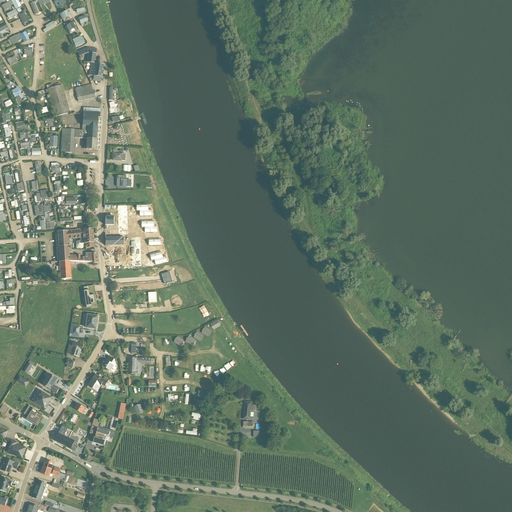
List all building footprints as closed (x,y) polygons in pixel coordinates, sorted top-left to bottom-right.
[(16,0),(13,0),(1,7),(4,12),(11,8),(10,6),(12,5),(15,10),(20,7),(16,0)] [(33,2),(29,4),(34,16),(38,14),(33,2)] [(15,11),(6,15),(8,20),(16,16),(18,19),(19,18),(22,25),(28,22),(23,13),(20,15),(19,14),(17,15),(15,11)] [(67,11),(59,15),(62,21),(63,23),(69,20),(68,18),(69,17),(67,11)] [(84,17),(78,20),(81,27),(83,26),(82,24),(86,22),(84,17)] [(44,30),(43,32),(44,34),(56,27),(53,22),(44,27),(46,29),(44,30)] [(72,23),(65,27),(68,33),(69,35),(75,32),(74,30),(75,29),(72,23)] [(5,26),(0,28),(0,38),(0,39),(3,38),(2,35),(8,32),(5,26)] [(9,40),(7,42),(9,46),(11,45),(12,45),(22,40),(23,43),(29,40),(25,33),(19,35),(16,37),(15,36),(9,40)] [(79,38),(72,41),(75,48),(83,44),(81,41),(79,38)] [(93,77),(101,78),(103,66),(94,64),(96,50),(87,48),(76,53),(79,60),(82,59),(82,57),(86,55),(87,55),(86,64),(90,64),(88,76),(93,77)] [(24,49),(23,56),(26,56),(26,58),(31,58),(32,49),(24,49)] [(10,59),(6,61),(10,67),(17,63),(14,57),(10,59)] [(90,85),(74,89),(78,103),(95,99),(93,91),(92,92),(90,85)] [(59,86),(49,89),(46,90),(47,90),(44,91),(45,94),(47,93),(55,118),(70,114),(62,86),(59,86)] [(17,88),(10,92),(14,99),(21,95),(17,88)] [(19,97),(14,100),(17,104),(18,107),(21,107),(24,106),(23,102),(21,102),(19,97)] [(10,101),(3,104),(5,106),(4,106),(6,109),(12,106),(10,101)] [(82,117),(97,118),(99,118),(100,110),(83,109),(82,117)] [(4,114),(1,114),(3,125),(6,124),(5,122),(9,121),(8,115),(4,115),(4,114)] [(65,130),(64,154),(74,154),(74,139),(86,139),(96,140),(97,118),(82,117),(81,131),(65,130)] [(53,120),(45,121),(46,128),(51,128),(51,127),(54,127),(53,120)] [(24,122),(15,124),(16,130),(26,128),(25,125),(24,122)] [(24,133),(19,134),(20,140),(24,139),(24,140),(28,140),(28,143),(29,143),(35,142),(35,138),(34,139),(34,135),(30,136),(29,133),(24,134),(24,133)] [(49,137),(49,148),(56,148),(57,138),(49,137)] [(96,140),(86,139),(85,144),(83,144),(83,150),(95,151),(96,140)] [(59,167),(50,167),(51,171),(52,174),(55,173),(55,177),(59,177),(59,167)] [(8,174),(4,175),(4,178),(5,186),(12,185),(11,177),(9,177),(8,174)] [(116,180),(116,188),(126,188),(130,188),(130,181),(126,181),(126,180),(125,180),(125,177),(117,177),(117,180),(116,180)] [(16,186),(14,186),(14,190),(17,190),(17,192),(20,192),(23,191),(22,184),(15,185),(16,186)] [(47,191),(39,192),(40,198),(41,198),(41,200),(46,199),(46,197),(48,196),(47,191)] [(19,196),(17,197),(18,202),(20,201),(20,203),(26,202),(25,194),(19,195),(19,196)] [(42,206),(33,207),(35,217),(43,216),(42,206)] [(115,226),(114,217),(104,218),(104,226),(115,226)] [(69,262),(69,256),(69,251),(68,240),(79,239),(80,245),(83,244),(83,247),(85,249),(93,248),(92,229),(56,232),(56,236),(55,236),(55,247),(57,247),(57,249),(55,249),(56,262),(58,262),(58,263),(69,262)] [(108,248),(124,248),(124,239),(105,239),(104,248),(108,248)] [(69,256),(69,262),(97,264),(96,254),(94,254),(85,254),(84,258),(80,258),(80,256),(75,255),(75,256),(69,256)] [(69,262),(58,263),(59,280),(70,280),(69,262)] [(92,309),(92,306),(96,306),(94,297),(90,298),(89,288),(84,289),(87,310),(92,309)] [(86,329),(97,330),(97,325),(97,322),(98,322),(98,317),(87,315),(86,329)] [(79,336),(80,328),(71,327),(70,335),(69,337),(78,338),(79,336)] [(202,334),(196,337),(199,344),(205,341),(202,334)] [(71,342),(67,354),(76,357),(79,358),(81,351),(82,351),(83,346),(71,342)] [(102,365),(103,371),(108,371),(114,374),(117,369),(115,368),(116,366),(115,361),(109,357),(106,362),(104,361),(102,365)] [(129,358),(128,375),(141,376),(141,365),(151,365),(151,359),(129,358)] [(67,368),(72,370),(75,362),(67,360),(65,365),(67,366),(67,368)] [(23,372),(28,374),(29,373),(32,369),(31,368),(33,366),(28,364),(23,372)] [(56,395),(60,389),(54,386),(55,384),(56,385),(58,380),(49,374),(46,379),(42,386),(56,395)] [(95,375),(88,387),(97,393),(102,386),(105,388),(108,383),(109,381),(104,378),(103,380),(95,375)] [(29,383),(20,377),(16,382),(26,388),(29,383)] [(39,391),(32,401),(46,410),(48,405),(47,405),(49,403),(50,404),(53,400),(39,391)] [(245,402),(243,420),(250,421),(251,413),(253,413),(253,411),(256,412),(256,406),(252,406),(252,403),(245,402)] [(78,404),(74,410),(82,415),(86,409),(78,404)] [(126,405),(119,404),(116,419),(123,421),(126,405)] [(0,409),(0,412),(5,416),(9,409),(3,406),(1,409),(0,409)] [(42,415),(29,407),(24,415),(28,418),(27,420),(37,426),(43,415),(42,414),(42,415)] [(78,417),(72,414),(69,422),(74,424),(73,425),(75,425),(76,425),(79,419),(78,418),(78,417)] [(100,421),(94,419),(90,434),(95,436),(93,443),(104,447),(106,442),(104,441),(105,436),(113,439),(115,432),(99,427),(100,421)] [(136,419),(134,426),(144,428),(144,425),(142,424),(143,421),(136,419)] [(73,432),(63,427),(57,440),(61,442),(59,444),(65,447),(71,436),(73,432)] [(77,445),(79,440),(71,436),(65,447),(75,452),(78,447),(74,445),(74,444),(77,445)] [(17,443),(11,441),(7,453),(22,459),(26,449),(19,446),(19,447),(16,446),(17,443)] [(1,466),(0,469),(0,470),(10,475),(12,470),(13,469),(17,471),(19,464),(15,462),(15,463),(5,459),(2,467),(1,466)] [(54,464),(46,461),(43,468),(52,471),(54,464)] [(64,479),(65,476),(60,474),(54,471),(43,468),(41,474),(50,477),(51,474),(64,479)] [(0,490),(7,493),(9,486),(11,487),(12,483),(0,477),(0,490)] [(38,482),(35,491),(44,493),(47,485),(38,482)] [(35,491),(32,498),(41,502),(43,496),(47,498),(48,495),(35,491)]
